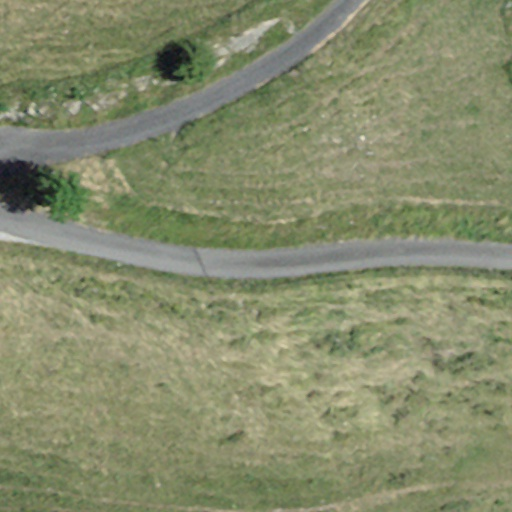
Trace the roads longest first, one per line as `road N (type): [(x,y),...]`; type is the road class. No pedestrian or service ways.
road 1 (track): [(511,253),(390,250),(281,265),(201,262),(0,215)]
road 2 (track): [(0,147),(78,144),(206,101),(268,69),(353,0)]
